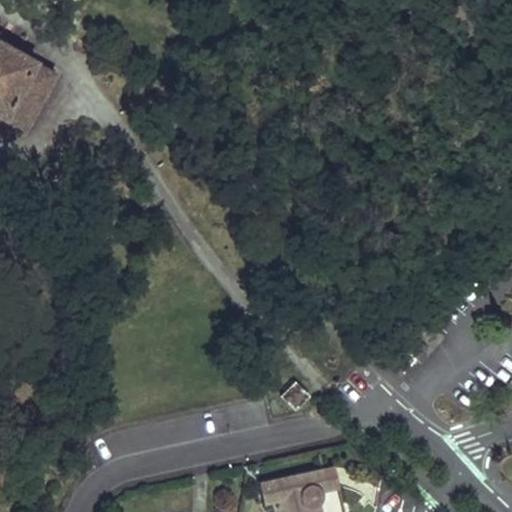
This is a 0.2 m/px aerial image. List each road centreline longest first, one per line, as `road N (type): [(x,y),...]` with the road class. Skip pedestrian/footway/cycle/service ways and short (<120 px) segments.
road 1 (residential): [(84,511),(104,479),(136,463),(351,405)]
road 2 (residential): [(511,506),(397,395)]
road 3 (residential): [(351,405),(460,511)]
